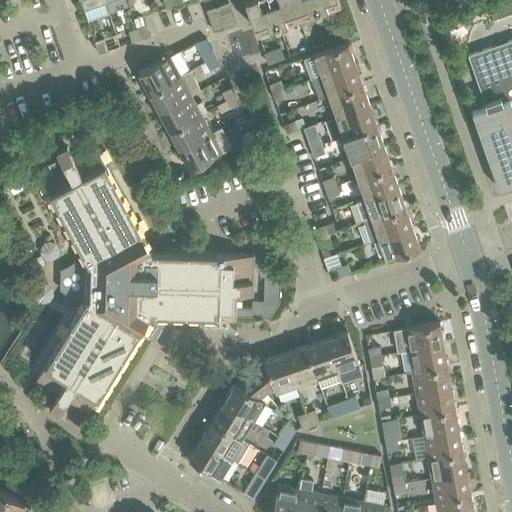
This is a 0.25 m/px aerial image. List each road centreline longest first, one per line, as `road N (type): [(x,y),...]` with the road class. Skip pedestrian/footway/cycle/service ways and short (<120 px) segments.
road 1 (tertiary): [(463,247),(376,0)]
road 2 (residential): [(159,476),(238,344),(280,331),(316,301)]
road 3 (tertiary): [(511,455),(463,247)]
road 4 (residential): [(201,26),(83,67),(53,0)]
road 5 (residential): [(316,301),(463,247)]
road 6 (residential): [(316,301),(285,179)]
